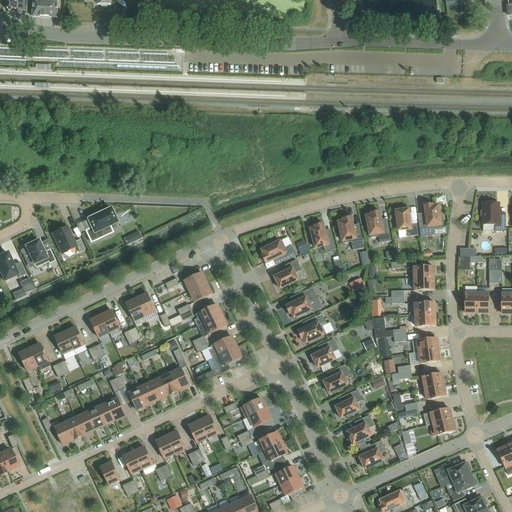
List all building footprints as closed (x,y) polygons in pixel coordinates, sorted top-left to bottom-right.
[(19,13),(19,0),(8,0),(8,10),(10,13),(18,13),(19,13)] [(18,13),(18,15),(27,16),(28,2),(30,2),(30,0),(19,0),(19,13),(18,13)] [(45,17),(45,0),(33,0),(33,17),(45,17)] [(58,0),(45,0),(45,17),(58,18),(58,0)] [(484,211),(482,211),(481,212),(481,217),(482,218),(484,218),(484,225),(494,225),(494,232),(506,232),(506,218),(499,218),(499,204),(484,204),(484,211)] [(427,223),(419,224),(421,238),(435,236),(434,229),(442,228),(441,224),(443,224),(442,217),(441,217),(439,206),(434,207),(433,205),(425,206),(427,223)] [(91,229),(85,231),(91,243),(102,237),(100,231),(117,223),(110,208),(87,219),(91,229)] [(402,211),(396,212),(399,232),(406,231),(407,238),(419,236),(417,224),(411,225),(409,208),(401,209),(402,211)] [(372,216),(367,217),(371,239),(379,237),(380,244),(392,242),(389,228),(383,229),(380,212),(372,214),(372,216)] [(344,222),(338,223),(343,245),(352,243),(353,251),(365,249),(361,233),(355,234),(352,218),(344,220),(344,222)] [(316,228),(311,230),(316,249),(324,247),(325,253),(336,250),(333,238),(328,240),(324,225),(316,227),(316,228)] [(68,227),(52,234),(61,255),(76,248),(79,253),(85,250),(80,240),(75,242),(68,227)] [(38,241),(25,247),(35,269),(48,263),(49,265),(55,262),(50,250),(44,253),(38,241)] [(272,246),(262,251),(264,256),(263,256),(266,264),(282,257),(284,262),(297,256),(292,246),(286,249),(282,241),(278,243),(278,241),(271,244),(272,246)] [(305,245),(297,249),(300,256),(308,252),(305,245)] [(7,254),(0,257),(0,273),(4,282),(17,276),(18,279),(25,276),(19,263),(12,266),(7,254)] [(340,260),(334,261),(337,275),(343,273),(340,260)] [(288,271),(273,279),(276,286),(278,285),(280,290),(299,281),(295,274),(302,271),(297,261),(286,266),(288,271)] [(415,280),(434,279),(434,267),(415,268),(415,280)] [(190,292),(207,284),(202,274),(185,282),(190,292)] [(29,278),(19,283),(24,295),(35,290),(29,278)] [(166,285),(168,290),(180,285),(177,279),(166,285)] [(366,290),(361,279),(350,284),(355,295),(366,290)] [(434,291),(434,279),(415,280),(415,291),(434,291)] [(207,284),(190,292),(195,303),(212,295),(207,284)] [(25,296),(24,295),(24,294),(22,290),(12,294),(16,301),(25,296)] [(301,300),(287,307),(290,315),(292,314),(294,319),(312,311),(309,303),(314,300),(309,290),(298,295),(301,300)] [(137,300),(145,317),(156,312),(148,295),(137,300)] [(477,314),(477,295),(466,295),(465,314),(477,314)] [(477,295),(477,314),(489,314),(489,295),(477,295)] [(511,295),(502,295),(502,314),(511,314),(511,295)] [(134,322),(145,317),(137,300),(127,305),(134,322)] [(435,315),(435,303),(415,304),(412,304),(412,316),(416,316),(435,315)] [(180,316),(192,311),(189,305),(178,311),(180,316)] [(198,319),(195,321),(198,328),(222,316),(217,306),(196,315),(198,319)] [(357,313),(360,321),(368,317),(364,310),(357,313)] [(192,311),(180,316),(183,322),(195,317),(192,311)] [(102,317),(110,334),(120,329),(113,312),(102,317)] [(166,314),(160,317),(165,328),(171,326),(166,314)] [(314,325),(299,332),(302,340),(304,339),(306,344),(316,340),(317,342),(324,338),(323,337),(326,335),(323,327),(327,325),(322,315),(311,320),(314,325)] [(436,327),(435,315),(416,316),(417,328),(436,327)] [(222,316),(198,328),(202,338),(204,337),(204,338),(227,327),(222,316)] [(99,339),(110,334),(102,317),(91,322),(99,339)] [(376,340),(394,337),(393,331),(386,332),(385,318),(373,320),(376,340)] [(136,328),(130,331),(136,343),(141,340),(136,328)] [(66,334),(74,350),(85,345),(77,329),(66,334)] [(136,343),(130,331),(124,334),(130,345),(136,343)] [(63,355),(74,350),(66,334),(55,339),(63,355)] [(195,348),(207,343),(204,338),(204,337),(202,338),(193,342),(195,348)] [(220,356),(237,348),(232,337),(215,345),(220,356)] [(388,339),(380,341),(382,357),(391,356),(388,339)] [(419,353),(438,350),(437,339),(418,341),(419,353)] [(326,351),(310,358),(313,365),(315,364),(318,369),(336,360),(333,354),(339,351),(334,340),(323,345),(326,351)] [(373,341),(365,344),(368,352),(376,348),(373,341)] [(207,343),(195,348),(198,354),(210,349),(207,343)] [(40,372),(51,367),(41,345),(30,350),(38,367),(40,372)] [(100,345),(94,348),(100,359),(106,357),(100,345)] [(100,359),(94,348),(89,351),(94,362),(100,359)] [(237,348),(220,356),(225,367),(242,359),(237,348)] [(28,372),(38,367),(30,350),(20,355),(28,372)] [(179,364),(185,361),(179,350),(173,353),(179,364)] [(438,350),(419,353),(421,365),(440,362),(438,350)] [(394,361),(385,363),(387,375),(396,373),(394,361)] [(65,362),(59,365),(64,376),(70,373),(65,362)] [(64,376),(59,365),(53,367),(58,379),(64,376)] [(116,368),(119,376),(126,373),(123,365),(116,368)] [(327,389),(330,394),(348,386),(345,379),(351,376),(346,365),(335,370),(338,376),(322,383),(325,390),(327,389)] [(399,375),(411,373),(410,366),(398,368),(399,375)] [(208,374),(210,380),(222,375),(219,369),(208,374)] [(110,370),(104,373),(107,379),(113,376),(110,370)] [(171,375),(179,392),(190,386),(182,370),(171,375)] [(412,379),(411,373),(399,375),(400,381),(412,379)] [(425,389),(444,386),(442,374),(423,378),(425,389)] [(161,380),(169,396),(179,392),(171,375),(161,380)] [(121,377),(116,380),(121,391),(127,388),(121,377)] [(376,390),(386,385),(383,378),(372,383),(376,390)] [(29,379),(23,381),(29,393),(35,390),(29,379)] [(116,380),(110,383),(115,394),(121,391),(116,380)] [(150,384),(158,401),(169,396),(161,380),(150,384)] [(57,393),(67,387),(63,381),(53,386),(57,393)] [(141,389),(149,406),(158,401),(150,384),(141,389)] [(149,406),(141,389),(139,386),(128,391),(137,411),(149,406)] [(446,397),(444,386),(425,389),(427,401),(446,397)] [(339,415),(342,420),(351,415),(352,417),(359,414),(358,412),(360,411),(356,404),(363,401),(358,391),(347,396),(349,401),(334,409),(337,416),(339,415)] [(250,418),(266,410),(261,399),(244,407),(250,418)] [(118,400),(107,405),(115,421),(126,416),(118,400)] [(236,404),(224,409),(227,415),(238,409),(236,404)] [(406,412),(419,410),(417,404),(405,406),(406,412)] [(115,421),(107,405),(97,410),(105,426),(115,421)] [(392,405),(385,408),(388,413),(394,410),(392,405)] [(452,421),(449,409),(431,414),(424,415),(427,427),(434,425),(452,421)] [(97,410),(87,414),(95,431),(105,426),(97,410)] [(266,410),(250,418),(255,429),(271,421),(266,410)] [(420,416),(419,410),(406,412),(408,419),(420,416)] [(95,431),(87,414),(76,419),(84,436),(95,431)] [(351,440),(353,445),(357,444),(364,440),(372,437),(368,430),(375,427),(370,416),(359,421),(361,427),(346,434),(349,441),(351,440)] [(200,422),(208,439),(219,434),(211,417),(200,422)] [(48,433),(53,430),(51,426),(48,419),(42,422),(48,433)] [(76,419),(66,424),(74,441),(84,436),(76,419)] [(434,425),(435,431),(431,432),(432,438),(455,432),(452,421),(434,425)] [(197,444),(208,439),(200,422),(189,428),(197,444)] [(63,446),(74,441),(66,424),(60,427),(58,423),(51,426),(53,430),(55,429),(63,446)] [(238,437),(240,443),(252,438),(249,432),(238,437)] [(411,444),(408,432),(402,433),(405,446),(411,444)] [(167,438),(175,455),(186,450),(178,433),(167,438)] [(266,452),(282,443),(277,433),(260,441),(266,452)] [(13,435),(7,438),(13,450),(18,447),(13,435)] [(227,437),(221,440),(227,452),(232,449),(227,437)] [(164,460),(175,455),(167,438),(156,443),(164,460)] [(252,438),(240,443),(243,449),(254,443),(252,438)] [(364,440),(357,444),(359,449),(367,446),(364,440)] [(373,452),(358,459),(361,466),(363,465),(365,470),(375,466),(376,468),(383,464),(382,463),(384,462),(380,455),(387,452),(382,441),(371,447),(373,452)] [(282,443),(266,452),(271,463),(287,455),(282,443)] [(506,469),(511,466),(511,454),(508,447),(498,452),(506,469)] [(134,453),(142,470),(153,465),(145,448),(134,453)] [(11,450),(0,455),(8,472),(19,467),(11,450)] [(200,450),(194,453),(200,464),(206,461),(200,450)] [(132,475),(142,470),(134,453),(124,458),(132,475)] [(200,464),(194,453),(189,455),(194,467),(200,464)] [(451,484),(453,483),(471,476),(469,471),(471,471),(468,463),(453,470),(450,464),(439,469),(441,474),(440,475),(442,480),(448,478),(451,484)] [(101,469),(109,486),(120,480),(112,464),(101,469)] [(167,465),(162,468),(167,480),(169,479),(173,477),(167,465)] [(256,477),(268,472),(265,466),(254,471),(256,477)] [(282,486),(298,478),(293,467),(276,475),(282,486)] [(167,480),(162,468),(156,471),(161,482),(167,480)] [(148,471),(152,479),(157,476),(153,469),(148,471)] [(268,472),(256,477),(259,483),(270,478),(268,472)] [(197,483),(193,475),(188,478),(191,485),(197,483)] [(472,479),(471,476),(453,483),(456,488),(448,492),(450,497),(451,497),(453,502),(464,497),(462,492),(477,486),(474,478),(472,479)] [(229,478),(223,481),(226,487),(232,484),(229,478)] [(298,478),(282,486),(287,497),(303,489),(298,478)] [(134,481),(129,484),(134,495),(140,492),(134,481)] [(134,495),(129,484),(123,486),(128,498),(134,495)] [(180,493),(183,500),(189,497),(186,491),(180,493)] [(389,511),(400,507),(402,511),(403,511),(414,507),(411,501),(409,502),(404,491),(380,502),(383,507),(381,507),(382,511),(389,511)] [(425,491),(417,494),(421,501),(428,498),(425,491)] [(245,511),(258,511),(252,497),(249,492),(239,497),(241,502),(245,511)] [(281,500),(284,506),(293,501),(290,496),(281,500)] [(177,497),(168,501),(172,510),(181,506),(177,497)] [(482,511),(487,510),(485,506),(487,505),(483,498),(468,506),(466,500),(455,505),(458,511),(482,511)] [(270,505),(272,511),(284,506),(281,500),(270,505)] [(443,500),(435,503),(437,509),(445,506),(443,500)] [(431,501),(424,505),(426,511),(434,507),(431,501)] [(245,511),(241,502),(231,507),(233,511),(245,511)]
